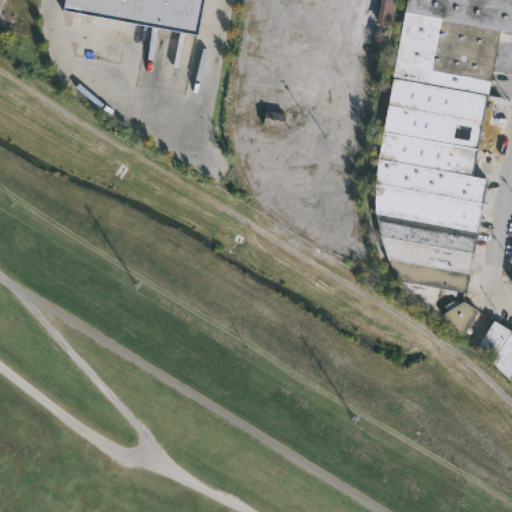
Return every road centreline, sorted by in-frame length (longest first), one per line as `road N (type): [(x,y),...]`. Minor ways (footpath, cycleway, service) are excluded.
road 1 (track): [(378,511),(0,279)]
road 2 (track): [(0,370),(89,436),(243,511)]
road 3 (track): [(0,281),(185,480)]
road 4 (residential): [(492,290),(511,160)]
